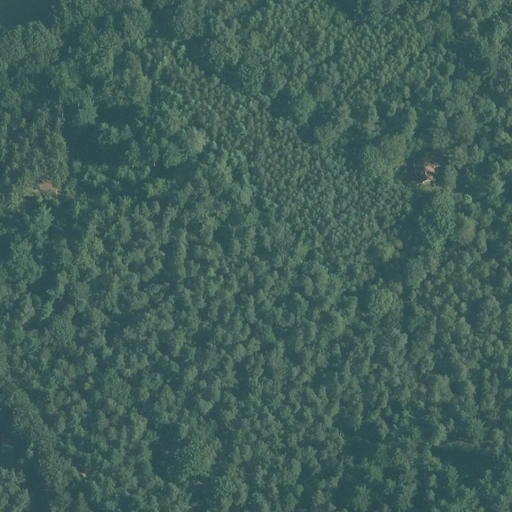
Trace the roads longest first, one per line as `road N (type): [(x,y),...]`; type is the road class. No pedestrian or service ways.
road 1 (track): [(511,459),(81,34)]
road 2 (unclassified): [(222,511),(0,262)]
road 3 (track): [(511,131),(427,0)]
